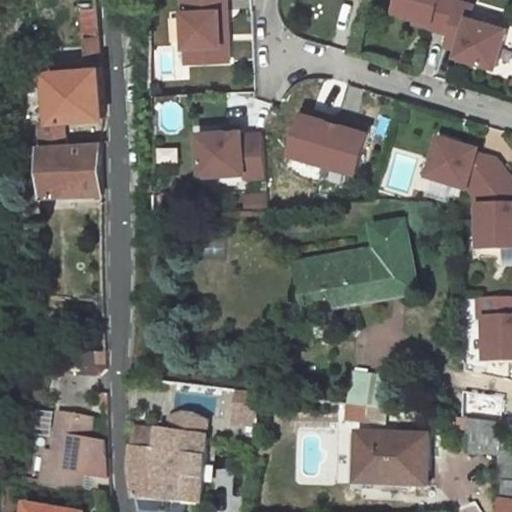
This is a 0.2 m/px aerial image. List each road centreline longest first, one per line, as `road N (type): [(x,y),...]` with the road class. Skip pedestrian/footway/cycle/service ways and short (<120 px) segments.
road 1 (unclassified): [(119,0),(118,460),(126,511)]
road 2 (residential): [(511,114),(285,50)]
